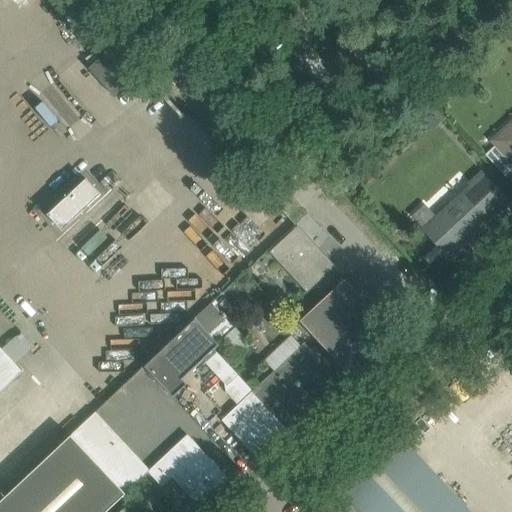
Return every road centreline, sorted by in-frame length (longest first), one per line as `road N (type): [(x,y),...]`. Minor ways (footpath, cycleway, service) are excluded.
road 1 (unknown): [(0,455),(81,368),(174,237),(174,211),(140,167),(0,28)]
road 2 (unclassified): [(263,511),(511,285)]
road 3 (unknown): [(511,494),(462,441),(466,416),(511,403)]
